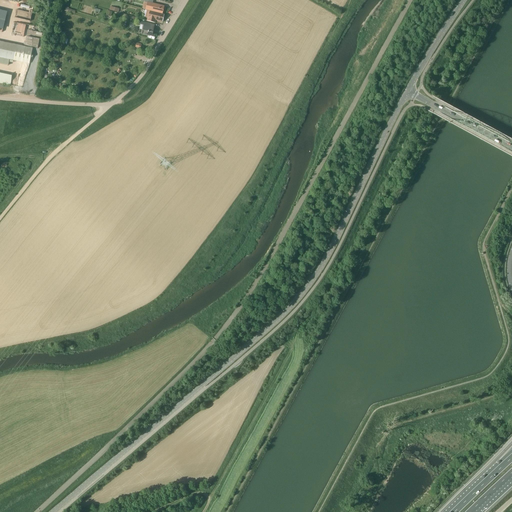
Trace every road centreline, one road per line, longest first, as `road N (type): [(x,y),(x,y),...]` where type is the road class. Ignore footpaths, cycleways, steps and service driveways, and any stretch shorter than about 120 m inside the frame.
road 1 (unclassified): [(36,511),(198,357),(245,298),(409,0)]
road 2 (tertiary): [(52,511),(307,287),(407,90)]
road 3 (unclassified): [(0,98),(118,99),(146,70),(184,0)]
road 4 (track): [(0,216),(108,104)]
